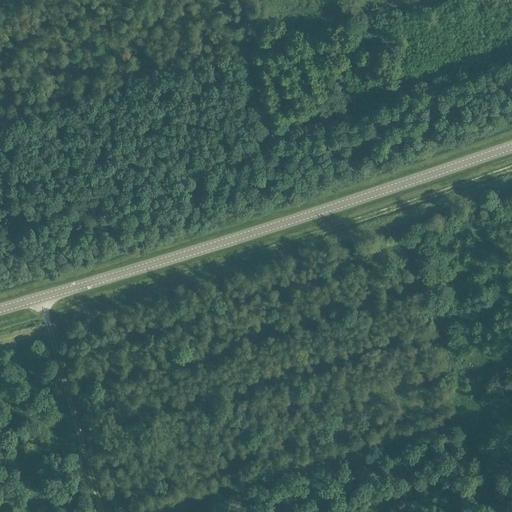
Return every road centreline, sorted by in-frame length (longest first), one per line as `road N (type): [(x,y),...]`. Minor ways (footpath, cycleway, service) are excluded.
road 1 (tertiary): [(0,309),(511,145)]
road 2 (track): [(102,511),(39,298)]
